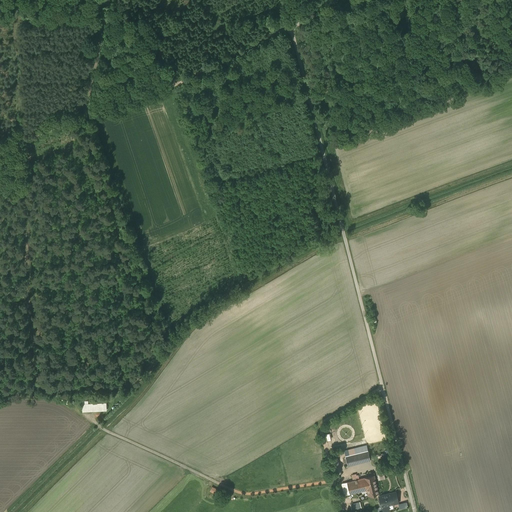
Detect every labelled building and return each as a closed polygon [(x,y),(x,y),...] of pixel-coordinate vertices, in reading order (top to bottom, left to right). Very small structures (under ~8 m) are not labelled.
[(106,402),(81,403),(82,411),(107,410),(106,402)] [(368,444),(345,449),(349,464),(371,459),(368,444)] [(333,460),(336,473),(341,472),(338,458),(333,460)] [(375,475),(341,482),(344,495),(368,489),(370,494),(379,492),(375,475)] [(212,486),(209,491),(216,494),(218,489),(212,486)] [(396,490),(379,494),(382,506),(399,502),(396,490)] [(361,500),(351,503),(353,510),(362,507),(361,500)]
